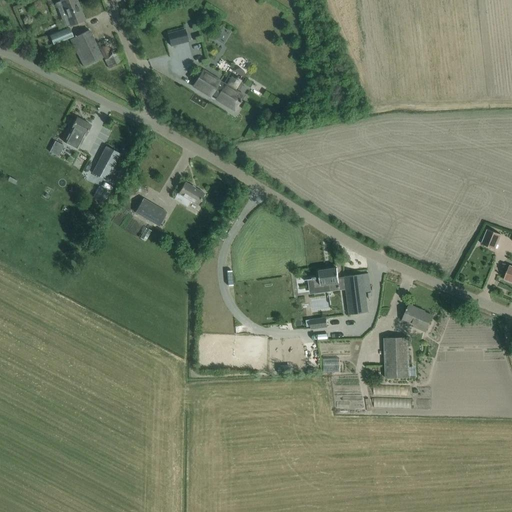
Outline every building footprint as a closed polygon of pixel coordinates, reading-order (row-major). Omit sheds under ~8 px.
[(70,25),(84,20),(75,0),(60,0),(60,1),(55,3),(65,27),(70,25)] [(72,36),(69,28),(49,36),(53,44),(72,36)] [(88,30),(69,39),(83,67),(102,58),(88,30)] [(167,34),(170,46),(176,44),(173,33),(167,34)] [(96,43),(108,68),(124,61),(120,53),(121,53),(121,52),(120,52),(112,36),(96,43)] [(202,70),(193,86),(210,96),(211,94),(217,97),(215,99),(234,110),(239,102),(240,103),(241,100),(240,100),(243,95),(219,81),(219,80),(222,75),(206,65),(203,70),(202,70)] [(262,96),(265,90),(259,87),(255,93),(262,96)] [(76,118),(71,128),(63,142),(77,149),(78,149),(77,149),(84,135),(85,135),(90,125),(76,118)] [(65,153),(74,155),(74,152),(66,150),(67,145),(57,143),(54,156),(64,158),(65,153)] [(106,179),(108,180),(118,161),(116,160),(120,153),(106,146),(92,173),(106,180),(106,179)] [(184,182),(178,193),(175,198),(187,206),(190,200),(197,205),(204,193),(184,182)] [(105,204),(110,193),(101,189),(96,200),(105,204)] [(167,212),(142,198),(134,212),(159,226),(167,212)] [(481,244),(495,249),(501,234),(488,229),(481,244)] [(149,242),(155,233),(150,230),(144,239),(149,242)] [(311,283),(310,284),(311,287),(312,291),(318,291),(322,290),(328,289),(329,289),(328,284),(339,283),(339,282),(341,282),(345,282),(344,278),(339,278),(338,278),(337,268),(319,270),(319,278),(316,278),(316,277),(312,277),(312,279),(310,279),(310,280),(311,283)] [(368,273),(344,276),(344,278),(345,282),(346,289),(349,315),(368,312),(366,292),(371,291),(368,273)] [(320,300),(321,315),(333,315),(332,300),(320,300)] [(409,305),(407,308),(406,310),(407,310),(403,318),(410,321),(409,324),(426,331),(432,316),(419,311),(420,309),(409,305)] [(314,319),(310,319),(310,325),(311,329),(316,328),(327,327),(327,325),(326,317),(319,318),(314,319)] [(409,378),(408,337),(384,338),(385,379),(409,378)] [(262,350),(260,356),(268,359),(270,353),(262,350)] [(327,375),(343,375),(343,357),(327,358),(327,375)] [(418,411),(418,401),(378,399),(377,410),(418,411)]
